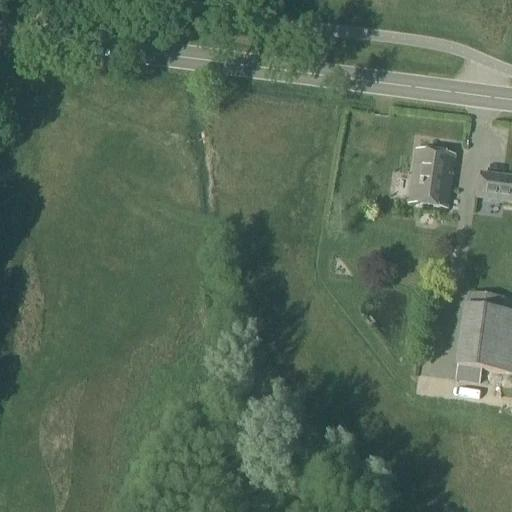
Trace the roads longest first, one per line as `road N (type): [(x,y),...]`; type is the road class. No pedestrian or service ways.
road 1 (secondary): [(0,42),(511,103)]
road 2 (track): [(0,117),(38,0)]
